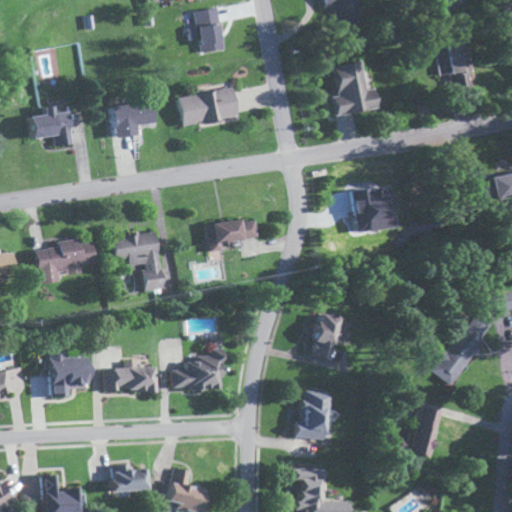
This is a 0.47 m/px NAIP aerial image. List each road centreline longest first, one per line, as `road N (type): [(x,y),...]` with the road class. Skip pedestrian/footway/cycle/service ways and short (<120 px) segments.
road 1 (residential): [(244,511),(253,374),(295,221),(259,0)]
road 2 (residential): [(0,203),(511,121)]
road 3 (residential): [(247,432),(0,446)]
